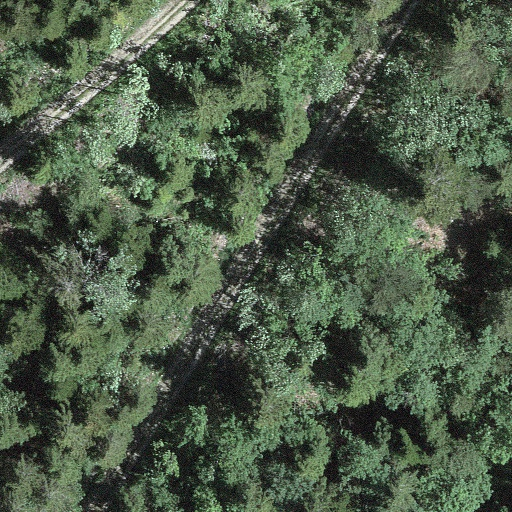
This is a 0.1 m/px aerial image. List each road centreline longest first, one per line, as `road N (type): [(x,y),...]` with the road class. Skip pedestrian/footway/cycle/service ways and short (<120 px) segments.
road 1 (track): [(422,0),(102,511)]
road 2 (track): [(0,176),(201,0)]
